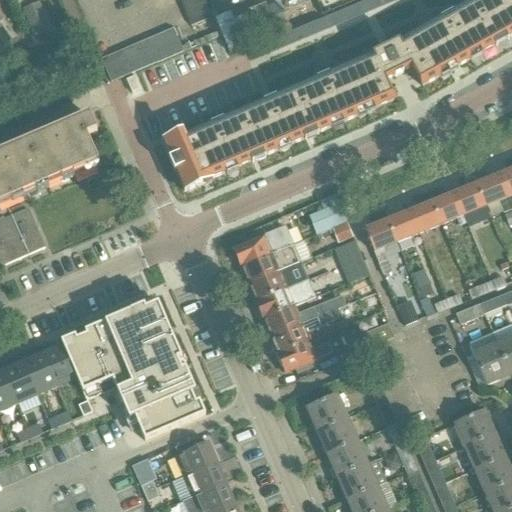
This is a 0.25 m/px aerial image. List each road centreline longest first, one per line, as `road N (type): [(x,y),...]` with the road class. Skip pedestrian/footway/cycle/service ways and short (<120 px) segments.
road 1 (residential): [(180,238),(511,84)]
road 2 (residential): [(301,511),(180,238)]
road 3 (residential): [(0,318),(180,238)]
road 4 (residential): [(180,238),(105,86)]
road 5 (unknown): [(87,438),(34,303)]
